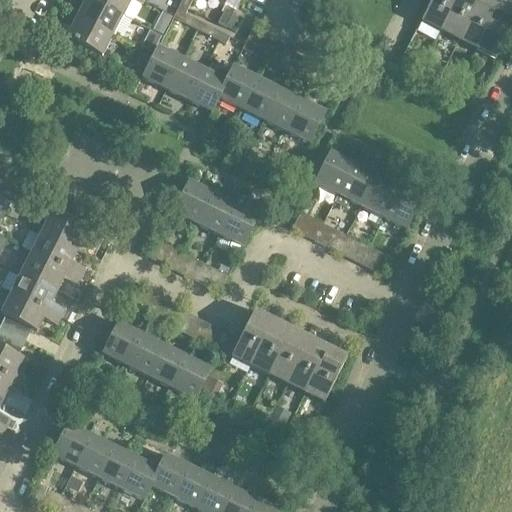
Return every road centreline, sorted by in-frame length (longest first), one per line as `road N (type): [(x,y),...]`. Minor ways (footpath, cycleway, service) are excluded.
road 1 (residential): [(5,509),(120,273),(134,270),(223,314),(257,253),(273,244),(408,307)]
road 2 (residential): [(511,98),(408,307)]
road 3 (residential): [(408,307),(323,511)]
road 4 (residential): [(281,0),(286,30),(374,65),(412,0)]
